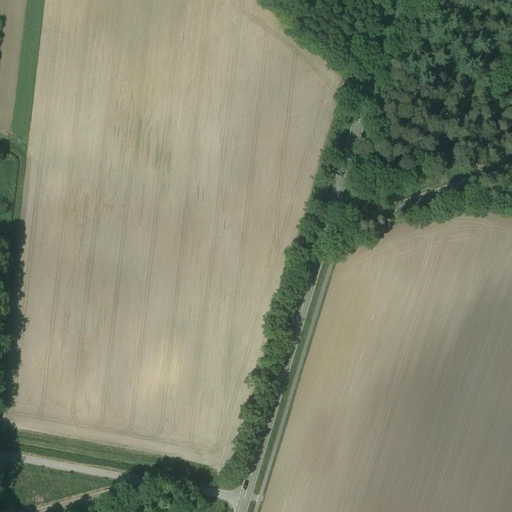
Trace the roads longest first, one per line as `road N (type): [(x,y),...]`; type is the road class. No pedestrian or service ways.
road 1 (tertiary): [(400,0),(242,499)]
road 2 (unclassified): [(242,499),(0,450)]
road 3 (track): [(0,494),(7,504),(50,504),(75,497),(107,469)]
